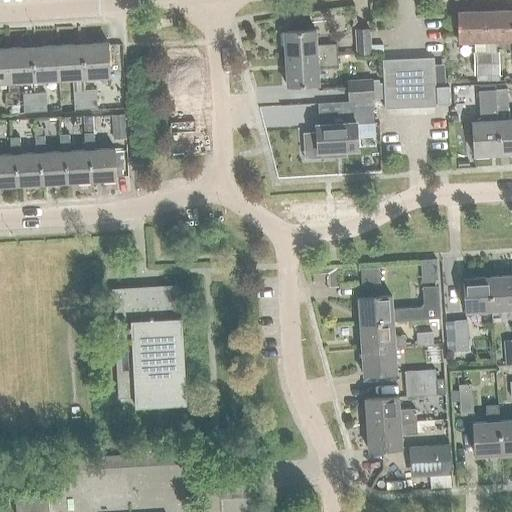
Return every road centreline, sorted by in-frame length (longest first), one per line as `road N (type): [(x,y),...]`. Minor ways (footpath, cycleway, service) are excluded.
road 1 (residential): [(334,511),(327,456),(294,380),(284,238)]
road 2 (residential): [(284,238),(357,226),(426,195),(511,191)]
road 3 (residential): [(0,220),(109,213),(217,193)]
road 4 (residential): [(217,193),(214,0)]
road 5 (residential): [(0,13),(131,5)]
